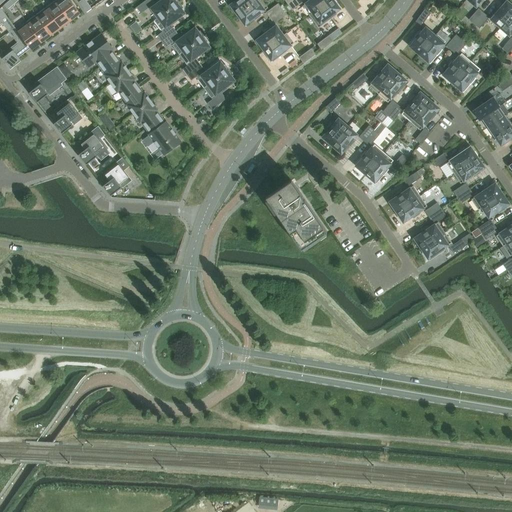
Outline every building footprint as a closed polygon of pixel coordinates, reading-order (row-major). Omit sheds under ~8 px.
[(8,9),(13,5),(10,0),(4,5),(8,9)] [(80,13),(70,0),(56,0),(55,1),(70,20),(80,13)] [(92,9),(85,0),(81,0),(79,2),(87,13),(92,9)] [(158,18),(179,2),(177,0),(162,0),(156,5),(152,0),(147,0),(137,8),(141,14),(150,7),(158,18)] [(238,15),(257,0),(237,0),(230,5),(238,15)] [(260,14),(268,8),(261,0),(257,0),(238,15),(238,16),(237,17),(240,21),(241,20),(245,25),(253,19),(255,21),(262,16),(260,14)] [(292,10),(304,2),(303,0),(294,0),(288,5),(292,10)] [(309,16),(331,0),(310,0),(302,6),(309,16)] [(337,14),(335,13),(340,9),(336,4),(337,4),(334,0),(333,0),(331,0),(309,16),(318,28),(333,17),(337,14)] [(70,20),(55,1),(46,8),(60,27),(70,20)] [(500,28),(511,14),(511,4),(511,5),(507,1),(503,5),(501,4),(496,10),(498,12),(491,20),(500,28)] [(170,24),(185,14),(182,10),(184,8),(179,2),(158,18),(154,21),(161,31),(163,32),(158,36),(162,41),(175,31),(170,24)] [(270,18),(282,9),(278,4),(266,13),(270,18)] [(60,27),(46,8),(36,15),(50,35),(60,27)] [(15,28),(1,9),(0,9),(0,25),(2,23),(9,32),(15,28)] [(274,24),(286,15),(282,9),(270,18),(274,24)] [(421,26),(430,13),(425,9),(416,21),(421,26)] [(474,24),(484,13),(479,9),(469,20),(474,24)] [(479,29),(489,18),(484,13),(474,24),(479,29)] [(511,14),(500,28),(509,36),(511,33),(511,14)] [(50,35),(36,15),(27,23),(29,26),(41,42),(50,35)] [(41,42),(29,26),(19,33),(30,48),(31,49),(41,42)] [(264,50),(284,36),(276,26),(272,29),(270,27),(263,32),(265,34),(256,41),(260,45),(259,46),(262,50),(263,49),(264,50)] [(30,48),(19,33),(15,28),(9,32),(6,34),(10,39),(13,37),(18,44),(11,49),(13,51),(2,58),(8,65),(10,66),(9,67),(11,69),(21,61),(19,58),(30,48)] [(175,31),(162,41),(166,47),(171,44),(179,55),(183,52),(204,36),(200,31),(198,32),(195,28),(181,39),(175,31)] [(419,54),(435,36),(426,28),(422,32),(420,30),(419,32),(408,45),(419,54)] [(441,48),(444,45),(444,46),(450,39),(440,30),(435,36),(419,54),(420,55),(419,56),(423,60),(424,59),(428,62),(435,55),(437,57),(443,50),(441,48)] [(287,49),(294,44),(287,33),(284,36),(264,50),(273,62),(288,51),(287,49)] [(116,56),(112,51),(113,50),(101,34),(77,52),(89,68),(96,62),(100,68),(116,56)] [(322,50),(334,41),(329,35),(317,44),(322,50)] [(451,51),(461,39),(456,35),(446,46),(451,51)] [(195,58),(210,47),(207,43),(209,42),(204,36),(183,52),(179,55),(188,66),(183,70),(187,75),(200,65),(195,58)] [(507,53),(511,47),(511,37),(502,49),(507,53)] [(456,55),(466,44),(461,39),(451,51),(456,55)] [(303,63),(315,54),(311,49),(299,58),(303,63)] [(452,83),(471,62),(462,54),(455,61),(453,59),(448,66),(450,68),(443,75),(447,79),(447,80),(451,83),(451,82),(452,83)] [(128,70),(122,62),(121,62),(116,56),(100,68),(105,74),(104,75),(111,84),(128,70)] [(200,65),(187,75),(191,81),(196,77),(204,88),(229,70),(225,64),(223,66),(220,62),(206,72),(200,65)] [(474,77),(480,70),(471,62),(452,83),(462,91),(469,83),(470,85),(474,80),(476,79),(474,77)] [(485,79),(495,68),(489,63),(479,75),(485,79)] [(379,94),(397,73),(396,72),(397,71),(393,68),(392,69),(388,65),(384,69),(382,68),(380,71),(379,71),(377,74),(379,75),(369,86),(379,94)] [(47,92),(59,82),(61,84),(67,80),(57,67),(38,81),(40,84),(29,93),(37,103),(49,94),(47,92)] [(139,86),(134,80),(135,79),(128,70),(111,84),(117,93),(118,92),(123,98),(139,86)] [(220,92),(235,81),(232,77),(234,76),(229,70),(208,85),(217,97),(208,103),(212,109),(226,99),(220,92)] [(357,89),(368,79),(363,73),(352,83),(357,89)] [(399,93),(408,82),(397,73),(379,94),(388,102),(397,91),(399,93)] [(502,91),(511,84),(511,79),(510,77),(498,86),(502,91)] [(151,101),(145,92),(143,93),(139,86),(123,98),(128,105),(127,105),(133,114),(151,101)] [(411,122),(429,101),(429,100),(429,99),(425,96),(420,93),(416,97),(415,95),(409,102),(411,103),(402,114),(411,122)] [(330,112),(342,102),(337,97),(326,107),(330,112)] [(480,119),(500,107),(493,97),(473,111),(477,117),(478,116),(480,119)] [(80,120),(72,110),(75,108),(68,100),(57,109),(61,114),(63,113),(65,115),(54,124),(62,134),(80,120)] [(388,116),(398,105),(392,100),(383,112),(388,116)] [(161,117),(157,111),(158,110),(151,101),(133,114),(140,123),(141,122),(146,129),(161,117)] [(433,119),(437,115),(435,113),(439,109),(429,101),(411,122),(420,130),(430,119),(432,121),(433,119)] [(393,121),(403,109),(398,105),(388,116),(393,121)] [(488,127),(506,115),(504,116),(498,108),(480,119),(479,120),(479,121),(483,118),(488,127)] [(495,136),(511,124),(506,115),(488,127),(495,136)] [(182,142),(167,122),(165,122),(161,117),(146,129),(150,134),(149,135),(164,155),(182,142)] [(332,146),(348,127),(337,117),(321,136),(332,146)] [(511,124),(495,136),(501,145),(511,137),(511,124)] [(89,146),(78,155),(86,165),(104,151),(97,141),(105,135),(99,126),(81,140),(86,145),(87,144),(89,146)] [(364,142),(374,130),(369,126),(359,137),(364,142)] [(355,141),(354,139),(357,135),(348,127),(332,146),(333,146),(332,147),(336,151),(337,150),(341,154),(348,146),(350,147),(355,141)] [(420,144),(430,133),(425,128),(415,140),(420,144)] [(370,146),(379,135),(374,130),(364,142),(370,146)] [(397,138),(393,144),(399,149),(403,143),(397,138)] [(365,174),(384,153),(375,145),(368,152),(367,150),(361,157),(363,158),(356,166),(360,170),(360,171),(364,174),(364,173),(365,174)] [(454,173),(477,157),(477,156),(478,156),(475,151),(474,152),(470,147),(466,150),(464,148),(461,151),(457,153),(459,155),(447,163),(454,173)] [(387,168),(393,161),(384,153),(365,174),(375,182),(381,174),(383,176),(387,171),(389,170),(387,168)] [(436,167),(449,158),(445,153),(433,161),(436,167)] [(398,170),(407,159),(402,154),(392,166),(398,170)] [(479,171),(484,167),(477,157),(454,173),(460,183),(472,175),(474,177),(481,173),(479,171)] [(113,178),(103,186),(111,196),(129,182),(121,172),(129,166),(123,158),(106,171),(110,176),(112,175),(113,178)] [(420,178),(419,176),(424,173),(422,169),(416,172),(404,180),(408,186),(420,178)] [(327,232),(298,190),(291,180),(266,197),(273,207),(301,249),(327,232)] [(457,197),(470,189),(466,183),(453,192),(457,197)] [(420,196),(412,184),(402,191),(400,189),(387,198),(396,212),(420,196)] [(478,210),(481,208),(502,194),(501,193),(502,192),(499,188),(498,188),(495,184),(490,187),(489,185),(482,190),(483,192),(471,200),(478,210)] [(461,203),(474,195),(470,189),(457,197),(461,203)] [(504,207),(509,204),(502,194),(481,208),(488,218),(497,212),(499,214),(505,209),(504,207)] [(420,214),(419,212),(427,206),(420,196),(396,212),(397,213),(396,214),(399,218),(400,218),(403,222),(412,216),(413,218),(417,216),(420,214)] [(429,217),(441,209),(437,203),(425,211),(429,217)] [(433,223),(445,214),(441,209),(429,217),(433,223)] [(482,234),(494,225),(491,220),(478,228),(482,234)] [(421,249),(445,233),(438,222),(430,228),(429,226),(422,230),(423,232),(414,238),(418,243),(417,244),(419,248),(420,248),(421,249)] [(503,246),(506,244),(511,240),(511,222),(507,226),(508,228),(496,236),(503,246)] [(486,240),(498,231),(494,225),(482,234),(486,240)] [(444,248),(452,243),(445,233),(421,249),(429,261),(445,250),(444,248)] [(462,239),(449,248),(453,253),(466,245),(462,239)] [(507,270),(511,266),(511,258),(503,265),(507,270)]
